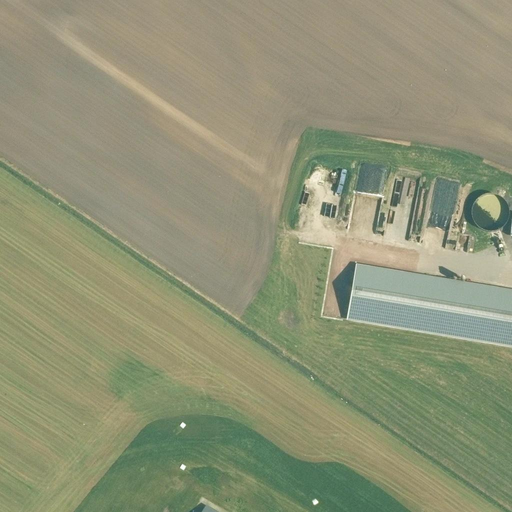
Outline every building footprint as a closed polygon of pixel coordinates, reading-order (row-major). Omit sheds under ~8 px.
[(361,219),(379,222),(388,168),(365,163),(358,203),(360,204),(360,208),(362,208),(361,214),(358,213),(358,217),(354,217),(352,226),(360,228),(361,219)] [(344,169),(340,190),(344,191),(348,170),(344,169)] [(440,183),(427,240),(448,245),(460,187),(440,183)] [(499,196),(493,194),(487,194),(482,196),(477,199),(473,204),(471,210),(471,216),(473,222),(476,226),(481,230),(487,232),(493,232),(498,230),(503,227),(507,222),(509,216),(509,210),(507,205),(504,200),(499,196)] [(511,293),(356,267),(347,320),(511,347),(511,293)]
